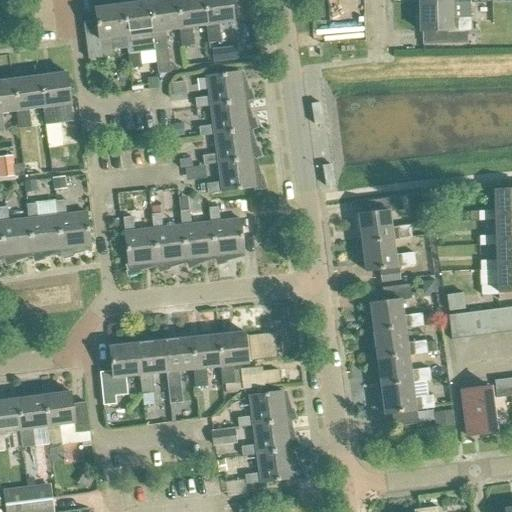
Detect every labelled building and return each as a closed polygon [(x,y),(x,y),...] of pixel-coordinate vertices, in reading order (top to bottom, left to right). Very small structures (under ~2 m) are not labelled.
[(175,0),(164,0),(149,2),(153,34),(152,34),(154,51),(157,74),(170,73),(164,32),(179,30),(175,0)] [(202,0),(175,0),(179,30),(181,48),(194,46),(191,28),(205,26),(206,26),(202,0)] [(233,23),(230,0),(202,0),(206,26),(205,26),(208,44),(220,43),(218,25),(233,23)] [(125,37),(127,50),(130,69),(141,68),(139,53),(154,51),(152,34),(153,34),(149,2),(122,6),(126,37),(125,37)] [(451,4),(419,5),(420,33),(422,33),(422,45),(467,44),(467,31),(470,31),(469,4),(451,4)] [(113,52),(127,50),(125,37),(126,37),(122,6),(94,9),(96,21),(83,22),(88,60),(113,57),(113,52)] [(238,60),(236,47),(211,50),(213,63),(238,60)] [(244,72),(240,73),(206,77),(209,98),(194,100),(196,109),(210,107),(247,102),(254,100),(251,89),(249,89),(244,72)] [(66,74),(39,77),(43,108),(43,109),(45,126),(57,124),(55,107),(70,105),(66,74)] [(39,77),(12,81),(16,112),(18,130),(31,128),(28,110),(43,109),(43,108),(39,77)] [(158,78),(147,79),(148,90),(159,89),(158,78)] [(16,112),(12,81),(0,82),(0,131),(4,131),(2,114),(16,112)] [(247,102),(210,107),(213,126),(198,128),(200,138),(214,136),(248,132),(251,131),(258,129),(254,117),(253,117),(247,102)] [(248,132),(214,136),(216,155),(202,157),(203,166),(218,164),(251,160),(255,159),(262,157),(258,146),(257,146),(251,131),(248,132)] [(191,159),(178,160),(179,170),(192,169),(191,159)] [(251,160),(218,164),(220,183),(206,185),(207,194),(231,191),(252,189),(253,191),(260,189),(260,191),(266,189),(261,175),(260,175),(255,159),(251,160)] [(0,175),(25,175),(25,160),(0,160),(0,175)] [(64,177),(52,179),(54,190),(65,189),(64,177)] [(35,181),(24,182),(25,193),(36,192),(35,181)] [(495,221),(511,220),(511,190),(494,191),(495,212),(478,212),(478,221),(495,221)] [(192,191),(188,197),(195,203),(200,196),(192,191)] [(191,225),(189,211),(187,197),(178,198),(181,226),(185,260),(188,269),(203,264),(203,263),(202,258),(214,257),(210,223),(191,225)] [(400,198),(387,200),(389,212),(389,213),(402,211),(400,198)] [(217,199),(209,200),(210,209),(218,208),(217,199)] [(77,248),(90,247),(86,213),(66,215),(64,201),(55,202),(57,216),(61,250),(63,259),(78,254),(77,248)] [(61,250),(57,216),(37,219),(35,204),(26,205),(28,220),(32,253),(34,262),(49,258),(49,252),(61,250)] [(32,253),(28,220),(8,222),(7,207),(0,208),(0,230),(3,257),(6,266),(21,261),(20,255),(32,253)] [(231,260),(231,255),(244,254),(240,220),(219,222),(218,208),(210,209),(208,209),(210,223),(214,257),(216,265),(232,261),(231,260)] [(389,212),(358,216),(361,244),(393,240),(393,241),(411,238),(410,226),(391,228),(389,213),(389,212)] [(478,212),(470,212),(470,222),(478,221),(478,212)] [(185,260),(181,226),(162,229),(160,214),(151,215),(153,230),(156,264),(159,272),(174,268),(174,266),(173,262),(185,260)] [(156,264),(153,230),(134,232),(132,217),(123,218),(124,233),(128,265),(125,266),(128,276),(145,271),(145,265),(156,264)] [(511,244),(511,220),(495,221),(495,236),(479,237),(479,246),(496,246),(511,244)] [(395,256),(393,241),(393,240),(361,244),(365,272),(415,265),(414,254),(395,256)] [(511,269),(511,244),(496,246),(496,261),(480,262),(480,271),(497,270),(511,269)] [(379,271),(381,283),(400,281),(399,268),(379,271)] [(511,269),(497,270),(497,286),(481,287),(481,296),(497,295),(497,293),(511,292),(511,269)] [(384,303),(369,305),(373,332),(404,328),(404,329),(423,326),(422,314),(403,317),(401,300),(410,299),(408,285),(382,288),(384,303)] [(464,311),(462,294),(445,296),(448,313),(464,311)] [(511,332),(511,323),(510,308),(498,310),(501,334),(511,332)] [(498,310),(486,311),(489,336),(501,334),(498,310)] [(489,336),(486,311),(473,313),(477,338),(489,336)] [(477,338),(473,313),(461,315),(464,339),(477,338)] [(451,341),(464,339),(461,315),(448,316),(451,341)] [(406,344),(404,329),(404,328),(373,332),(377,360),(408,356),(427,354),(426,352),(425,343),(425,342),(406,344)] [(244,333),(217,336),(220,367),(219,368),(221,385),(234,384),(232,366),(248,365),(244,333)] [(264,359),(261,335),(248,337),(251,360),(264,359)] [(220,367),(217,336),(190,339),(193,370),(195,388),(207,387),(206,369),(219,368),(220,367)] [(193,370),(190,339),(163,342),(167,373),(166,373),(169,404),(182,403),(179,372),(193,370)] [(163,342),(136,345),(140,376),(139,376),(141,394),(151,393),(154,392),(152,375),(166,373),(167,373),(163,342)] [(435,342),(425,343),(426,352),(436,351),(435,342)] [(109,347),(112,372),(99,373),(103,406),(115,405),(114,397),(127,395),(125,378),(139,376),(140,376),(136,345),(109,347)] [(410,371),(408,356),(377,360),(380,387),(412,383),(412,384),(430,381),(429,369),(410,371)] [(278,371),(267,372),(268,383),(279,382),(278,371)] [(509,389),(508,379),(494,381),(496,399),(510,397),(509,389)] [(412,383),(380,387),(384,415),(434,408),(432,396),(414,399),(412,384),(412,383)] [(495,434),(492,407),(489,387),(461,391),(467,437),(495,434)] [(284,404),(282,392),(249,397),(251,417),(237,419),(238,428),(252,426),(286,422),(295,419),(290,404),(284,404)] [(72,405),(70,393),(43,396),(47,428),(46,428),(49,445),(61,444),(59,426),(73,424),(74,434),(90,432),(86,403),(72,405)] [(151,393),(141,394),(142,405),(152,404),(151,393)] [(47,428),(43,396),(16,400),(20,431),(22,446),(22,449),(34,447),(32,430),(46,428),(47,428)] [(16,400),(0,401),(0,451),(8,451),(7,448),(22,446),(20,431),(16,400)] [(451,414),(434,416),(435,428),(453,426),(451,414)] [(286,422),(252,426),(255,446),(241,448),(242,457),(256,455),(289,451),(298,448),(294,433),(287,433),(286,422)] [(234,428),(215,430),(210,431),(212,446),(236,443),(234,428)] [(244,476),(245,480),(223,482),(224,497),(247,494),(246,485),(260,483),(260,484),(292,479),(293,482),(303,479),(298,461),(291,462),(289,451),(256,455),(259,474),(244,476)] [(225,458),(217,459),(218,471),(226,470),(225,458)] [(84,473),(78,483),(87,489),(94,479),(84,473)] [(52,511),(50,486),(27,488),(30,511),(52,511)] [(30,511),(27,488),(3,491),(5,511),(30,511)] [(237,506),(237,511),(257,511),(257,503),(237,506)]
